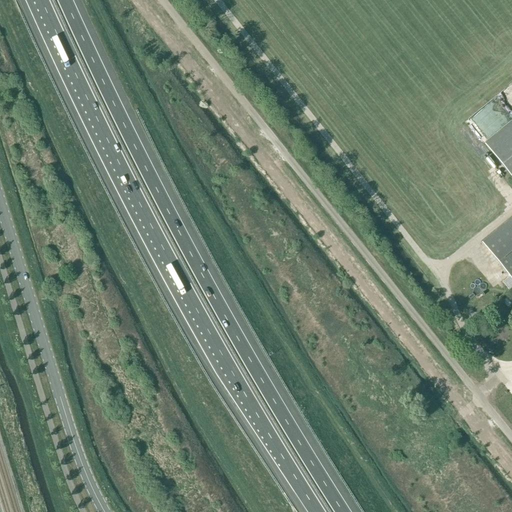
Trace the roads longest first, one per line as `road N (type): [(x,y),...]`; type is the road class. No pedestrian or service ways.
road 1 (motorway): [(39,0),(181,286),(316,511)]
road 2 (motorway): [(339,511),(235,338),(65,0)]
road 3 (unclassified): [(511,436),(163,0)]
road 4 (tertiary): [(101,511),(74,454),(0,206)]
